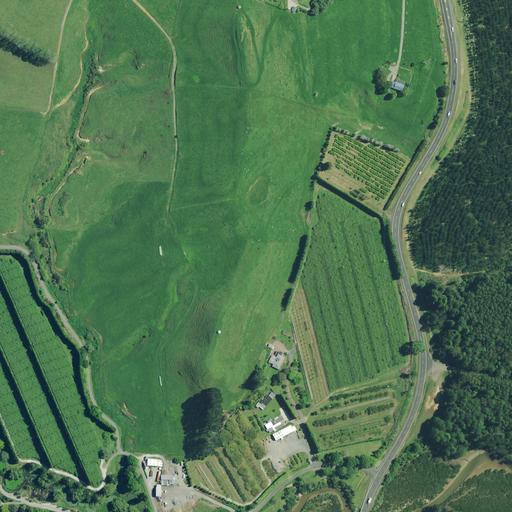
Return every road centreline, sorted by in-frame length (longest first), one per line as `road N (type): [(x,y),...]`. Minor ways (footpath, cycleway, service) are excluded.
road 1 (primary): [(423,366),(394,222),(450,95),(444,0)]
road 2 (residential): [(380,475),(342,462),(305,466),(245,511)]
